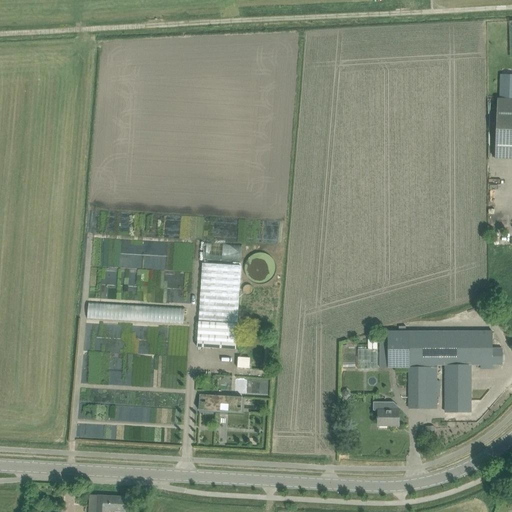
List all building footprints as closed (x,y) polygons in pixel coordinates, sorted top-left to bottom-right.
[(511,99),(497,99),(495,159),(511,159),(511,99)] [(202,263),(199,322),(237,325),(241,265),(202,263)] [(237,325),(199,322),(197,347),(236,350),(237,325)] [(388,338),(380,338),(380,368),(389,368),(409,368),(409,331),(388,332),(388,338)] [(472,365),(481,365),(482,365),(482,331),(409,331),(409,368),(437,368),(437,365),(446,365),(472,365)] [(482,365),(481,365),(481,369),(492,369),(492,365),(502,365),(502,348),(492,348),(492,331),(482,331),(482,365)] [(250,358),(238,357),(237,367),(249,368),(250,358)] [(472,365),(446,365),(445,411),(471,411),(472,365)] [(437,408),(437,368),(409,368),(409,408),(437,408)] [(200,394),(199,410),(241,413),(242,397),(200,394)] [(399,424),(399,408),(393,408),(393,402),(373,402),(373,411),(378,411),(378,417),(377,417),(377,419),(378,419),(378,426),(391,426),(391,424),(399,424)] [(435,426),(426,426),(426,436),(435,436),(435,426)] [(128,511),(129,497),(98,495),(90,495),(89,511),(128,511)]
